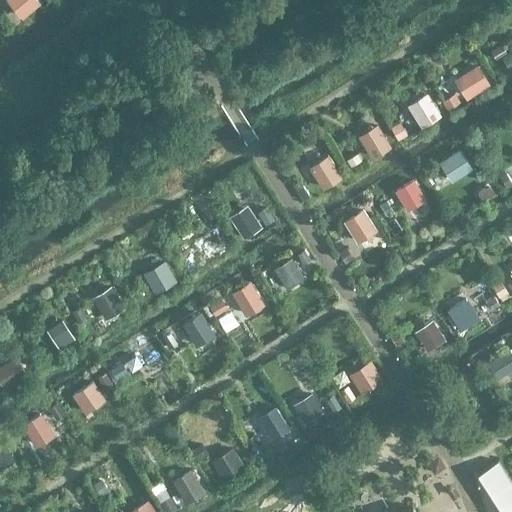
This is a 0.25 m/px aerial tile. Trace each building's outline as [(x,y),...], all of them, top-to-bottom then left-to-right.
[(9,0),(24,16),(42,1),(41,0),(9,0)] [(457,78),(467,95),(487,82),(477,66),(457,78)] [(423,93),(407,103),(419,123),(435,113),(423,93)] [(376,125),(360,135),(372,156),(388,146),(376,125)] [(441,161),(451,177),(471,165),(461,149),(441,161)] [(327,154),(311,164),(323,185),(339,175),(327,154)] [(410,179),(394,189),(406,209),(423,199),(410,179)] [(247,204),(230,214),(243,234),(259,224),(247,204)] [(362,211),(346,221),(358,241),(374,231),(362,211)] [(209,260),(231,247),(217,224),(196,237),(209,260)] [(176,247),(190,271),(208,261),(193,237),(176,247)] [(290,255),(274,265),(286,285),(302,275),(290,255)] [(145,272),(155,288),(175,275),(165,259),(145,272)] [(249,280),(232,290),(245,310),(261,300),(249,280)] [(110,286),(94,296),(106,316),(122,306),(110,286)] [(226,296),(212,302),(225,329),(238,323),(226,296)] [(465,297),(448,307),(461,327),(477,317),(465,297)] [(197,312),(181,322),(193,343),(209,333),(197,312)] [(431,318),(415,327),(427,348),(443,338),(431,318)] [(63,319),(46,329),(59,349),(75,339),(63,319)] [(500,380),(511,372),(511,350),(509,346),(487,360),(500,380)] [(0,365),(0,375),(6,384),(26,372),(16,356),(0,365)] [(352,371),(362,387),(382,375),(372,359),(352,371)] [(346,368),(334,374),(340,385),(352,379),(346,368)] [(72,394),(82,410),(102,397),(92,381),(72,394)] [(295,403),(305,420),(325,407),(315,391),(295,403)] [(273,406),(257,416),(269,436),(285,426),(273,406)] [(40,412),(24,422),(36,442),(52,432),(40,412)] [(0,457),(9,452),(0,438),(0,457)] [(213,459),(223,475),(243,462),(233,446),(213,459)] [(479,471),(503,511),(511,511),(511,477),(500,458),(479,471)] [(190,469),(173,479),(186,499),(202,489),(190,469)] [(158,511),(152,497),(127,509),(128,511),(158,511)]
